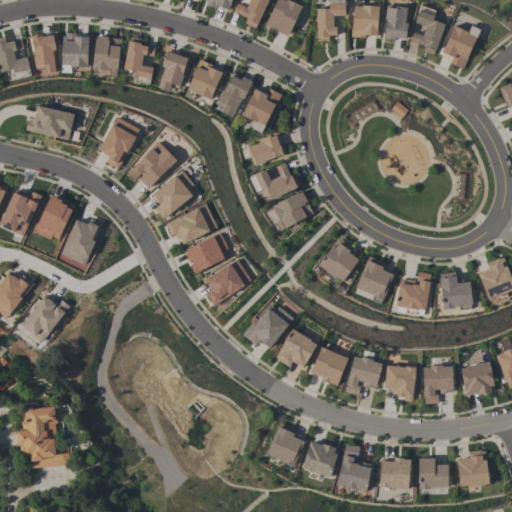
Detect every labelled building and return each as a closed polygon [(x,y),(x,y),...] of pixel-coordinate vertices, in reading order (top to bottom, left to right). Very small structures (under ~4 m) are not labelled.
[(229,0),(229,2),(227,9),(216,4),(214,8),(205,5),(206,2),(202,1),(202,0),(229,0)] [(266,0),(266,2),(267,2),(266,5),(264,5),(254,28),(243,23),(245,18),(244,18),(245,16),(239,13),(238,15),(232,12),(236,4),(241,6),(242,5),(245,6),(247,0),(266,0)] [(274,0),(290,0),(301,5),(299,8),(288,32),(287,32),(285,35),(264,25),(268,17),(267,17),(274,0)] [(315,7),(328,7),(328,0),(343,0),(343,14),(332,14),(332,25),(335,25),(335,34),(328,34),(328,36),(327,36),(327,41),(316,42),(316,36),(315,36),(315,7)] [(352,4),(353,4),(353,0),(354,0),(360,1),(360,0),(362,0),(362,4),(378,5),(378,7),(377,7),(375,29),(376,29),(376,34),(364,33),(363,38),(350,37),(350,28),(352,4)] [(434,50),(433,49),(431,55),(422,52),(424,46),(422,45),(416,42),(416,44),(409,41),(412,33),(418,35),(418,33),(421,35),(425,25),(413,21),(419,4),(434,9),(431,19),(443,23),(434,50)] [(403,22),(406,22),(404,37),(394,36),(393,40),(383,39),(384,35),(383,34),(385,17),(384,17),(385,6),(394,6),(394,5),(405,6),(403,22)] [(452,26),(451,26),(452,24),(467,31),(469,25),(479,29),(475,37),(465,58),(466,59),(461,69),(449,63),(452,56),(440,51),(442,46),(443,46),(452,26)] [(86,66),(71,65),(71,73),(61,73),(61,63),(60,63),(61,39),(62,39),(62,36),(66,36),(66,33),(76,33),(76,35),(87,36),(86,66)] [(55,71),(44,72),(43,68),(36,69),(35,65),(34,65),(32,55),(34,55),(31,38),(30,36),(41,35),(52,34),(54,49),(51,49),(55,71)] [(94,37),(96,38),(96,35),(107,36),(107,38),(122,39),(121,48),(118,47),(116,69),(117,69),(116,78),(107,77),(108,69),(90,67),(91,64),(94,37)] [(0,38),(4,37),(5,41),(12,40),(13,42),(21,40),(23,48),(12,51),(14,59),(25,56),(30,74),(14,78),(12,68),(0,70),(0,38)] [(127,39),(129,40),(130,37),(140,39),(139,44),(147,45),(146,46),(154,48),(153,56),(142,54),(140,64),(151,66),(149,78),(150,78),(149,84),(134,82),(135,75),(134,75),(135,70),(122,68),(127,39)] [(163,66),(161,65),(165,50),(177,54),(178,52),(188,56),(187,60),(185,59),(180,74),(182,74),(178,84),(179,85),(178,88),(169,85),(167,90),(157,86),(163,66)] [(196,66),(199,60),(211,65),(210,67),(221,71),(219,77),(218,77),(210,95),(211,96),(210,98),(196,92),(193,99),(184,96),(188,87),(187,87),(196,66)] [(230,115),(221,110),(220,112),(215,109),(218,104),(216,103),(217,99),(216,98),(221,89),(223,86),(230,74),(231,74),(232,73),(240,77),(241,75),(250,80),(248,83),(249,83),(248,84),(249,85),(248,88),(247,88),(246,89),(247,89),(242,97),(240,96),(230,115)] [(511,105),(506,107),(499,87),(510,83),(511,85),(511,84),(511,105)] [(251,92),(253,87),(265,94),(268,88),(280,95),(275,105),(273,104),(263,124),(264,124),(260,132),(251,127),(252,127),(255,121),(240,113),(241,111),(251,92)] [(67,139),(72,112),(35,106),(32,120),(25,118),(22,131),(67,139)] [(117,169),(136,127),(113,116),(97,151),(107,155),(103,163),(117,169)] [(261,141),(260,138),(275,134),(278,144),(279,144),(279,145),(281,144),(284,154),(282,155),(282,154),(280,154),(280,153),(268,157),(268,158),(264,159),(264,160),(260,162),(261,164),(258,165),(257,163),(252,165),(249,155),(246,145),(261,141)] [(175,159),(155,141),(127,172),(146,190),(175,159)] [(270,198),(264,186),(255,191),(249,177),(254,175),(253,174),(264,169),(269,179),(279,175),(277,172),(277,171),(275,166),(283,163),(289,175),(290,174),(291,176),(294,174),(299,185),(295,187),(295,186),(293,187),(270,198)] [(149,193),(157,204),(152,208),(160,218),(195,193),(179,171),(149,193)] [(0,217),(0,226),(22,236),(38,197),(13,187),(0,217)] [(297,191),(298,192),(301,190),(306,200),(305,201),(312,214),(305,217),(304,215),(284,227),(280,220),(279,220),(271,205),(272,204),(297,191)] [(32,232),(56,241),(71,205),(47,195),(32,232)] [(163,222),(169,236),(174,234),(179,244),(215,228),(204,204),(163,222)] [(82,265),(101,224),(88,218),(85,224),(74,219),(58,254),(82,265)] [(191,272),(226,259),(222,250),(224,249),(219,234),(182,248),(191,272)] [(341,280),(335,276),(332,280),(323,274),(326,270),(317,264),(321,259),(319,258),(321,255),(322,256),(331,244),(332,244),(337,236),(351,246),(347,251),(357,258),(341,280)] [(354,286),(365,259),(366,259),(368,256),(383,262),(381,269),(392,273),(381,299),(379,302),(371,299),(372,295),(371,294),(354,286)] [(487,267),(487,266),(488,266),(487,262),(499,257),(500,259),(503,257),(506,266),(511,282),(511,288),(505,291),(507,296),(496,300),(494,295),(493,296),(493,295),(486,297),(476,272),(487,267)] [(204,294),(211,305),(249,281),(234,259),(202,279),(209,290),(204,294)] [(424,309),(423,308),(422,315),(395,310),(396,306),(395,306),(395,304),(394,304),(395,299),(394,299),(395,295),(396,295),(398,281),(398,282),(399,278),(405,280),(405,278),(415,280),(417,271),(429,273),(428,280),(424,309)] [(30,281),(20,274),(16,279),(5,272),(0,279),(0,315),(5,319),(30,281)] [(471,303),(469,303),(470,307),(458,309),(458,305),(453,305),(453,307),(442,308),(441,301),(440,301),(440,296),(439,286),(438,277),(438,274),(454,272),(454,274),(455,279),(461,278),(461,281),(468,281),(471,303)] [(68,307),(58,299),(54,304),(42,295),(19,325),(41,342),(68,307)] [(241,336),(254,345),(257,341),(268,348),(290,318),(267,301),(241,336)] [(310,339),(309,340),(315,344),(302,367),(292,361),(288,366),(277,359),(278,358),(275,356),(279,349),(278,348),(285,336),(284,335),(286,332),(287,333),(290,328),(310,339)] [(346,357),(335,384),(329,382),(328,382),(320,379),(321,376),(310,372),(310,370),(319,346),(330,350),(329,350),(346,357)] [(494,354),(501,351),(511,346),(511,387),(509,389),(506,380),(504,381),(494,354)] [(352,355),(359,357),(360,356),(361,356),(363,350),(373,352),(371,359),(372,359),(381,362),(380,364),(381,364),(379,371),(376,382),(375,388),(369,386),(368,387),(360,385),(362,381),(357,379),(355,385),(359,386),(357,394),(344,391),(346,383),(345,383),(352,355)] [(487,360),(493,389),(490,390),(490,391),(487,391),(486,394),(482,395),(480,393),(477,393),(477,392),(465,394),(459,367),(466,366),(466,365),(487,360)] [(385,364),(403,366),(403,365),(414,366),(413,373),(414,373),(414,380),(413,380),(411,394),(412,394),(411,401),(403,400),(403,396),(395,395),(395,392),(389,392),(389,387),(382,387),(385,364)] [(421,366),(429,366),(428,364),(441,364),(451,364),(451,366),(450,366),(450,369),(451,369),(451,373),(451,386),(452,391),(445,391),(445,392),(437,393),(437,388),(433,388),(433,393),(436,393),(437,402),(423,403),(423,395),(422,395),(421,366)] [(19,407),(32,406),(32,408),(54,406),(55,416),(56,416),(56,423),(54,423),(55,443),(54,443),(54,448),(67,447),(68,465),(29,468),(28,459),(29,459),(29,455),(21,456),(21,454),(19,454),(19,445),(16,446),(15,431),(18,431),(17,418),(20,418),(19,407)] [(292,466),(291,465),(289,469),(281,465),(283,462),(281,461),(282,460),(264,453),(277,425),(277,426),(279,422),(295,429),(292,436),(303,440),(292,466)] [(322,475),(322,476),(319,475),(320,473),(307,470),(308,469),(301,467),(309,441),(321,444),(321,443),(325,444),(327,443),(330,443),(332,446),(334,447),(334,448),(337,449),(336,455),(335,455),(332,467),(333,467),(332,469),(331,468),(328,476),(322,475)] [(341,454),(342,454),(345,443),(358,446),(356,459),(352,459),(351,462),(357,463),(358,461),(370,464),(369,469),(364,490),(342,486),(343,484),(336,483),(341,454)] [(466,486),(466,484),(458,485),(455,459),(468,457),(467,451),(480,449),(480,451),(484,450),(488,483),(466,486)] [(388,486),(388,487),(378,486),(380,459),(392,460),(392,456),(402,457),(402,458),(409,459),(406,488),(388,486)] [(428,486),(428,488),(417,488),(417,481),(416,481),(416,477),(417,477),(417,457),(433,457),(433,460),(440,460),(440,464),(446,464),(446,486),(428,486)]
